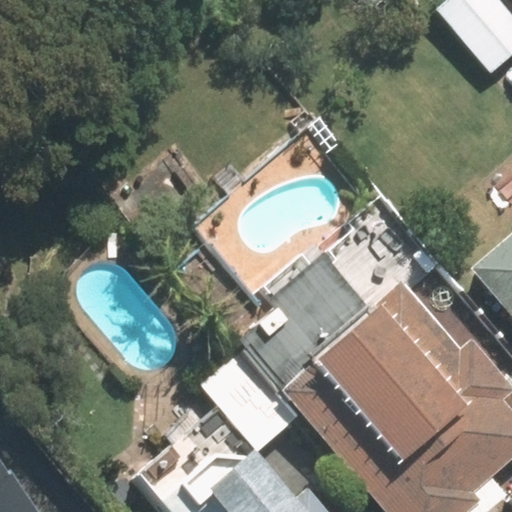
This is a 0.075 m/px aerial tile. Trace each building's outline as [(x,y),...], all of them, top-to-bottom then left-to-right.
[(511,25),(488,0),(443,0),(423,18),(480,79),(511,49),(511,25)] [(511,223),(449,278),(511,350),(511,223)] [(234,342),(379,511),(484,511),(501,497),(484,477),(511,452),(511,421),(495,402),(508,392),(464,341),(453,349),(397,285),(367,311),(319,255),(263,303),(270,311),(234,342)] [(162,511),(318,511),(300,492),(290,500),(250,454),(287,422),(230,357),(195,386),(216,410),(135,480),(162,511)] [(0,511),(32,511),(0,465),(0,511)] [(511,511),(511,488),(495,505),(501,511),(511,511)]
